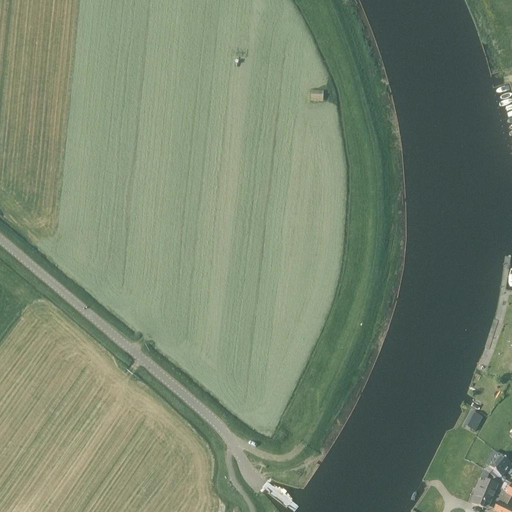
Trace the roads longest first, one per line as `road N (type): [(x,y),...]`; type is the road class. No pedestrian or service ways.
road 1 (track): [(233,445),(277,458),(296,450),(347,351),(372,278),(374,171),(337,28),(318,0)]
road 2 (tertiary): [(267,488),(222,428),(0,238)]
